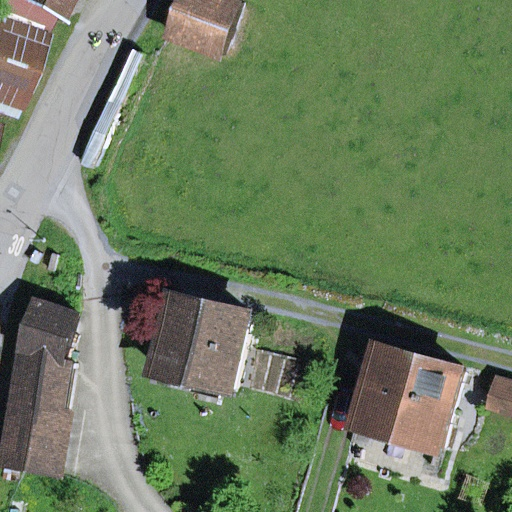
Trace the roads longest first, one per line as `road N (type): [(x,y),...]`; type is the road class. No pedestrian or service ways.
road 1 (residential): [(147,511),(132,491),(121,444),(91,236),(35,158)]
road 2 (residential): [(35,158),(128,0)]
